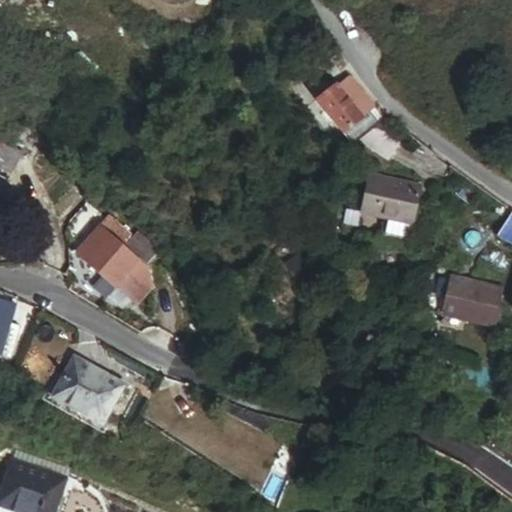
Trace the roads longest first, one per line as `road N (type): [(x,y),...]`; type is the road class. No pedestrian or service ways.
road 1 (residential): [(0,278),(46,291),(171,364),(286,411),(447,441),(511,486)]
road 2 (residential): [(351,60),(387,107),(511,202)]
